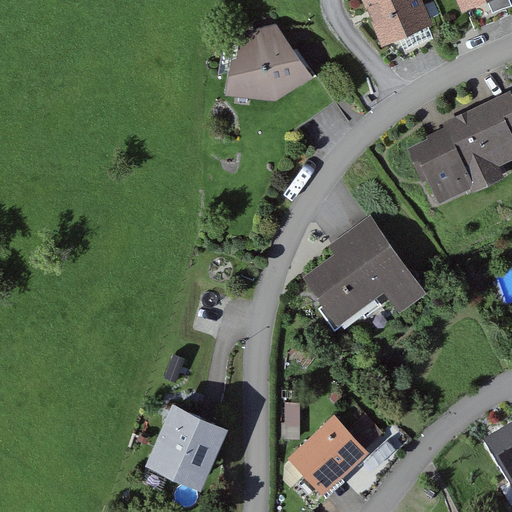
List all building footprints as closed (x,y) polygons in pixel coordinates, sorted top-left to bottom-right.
[(423,0),(369,0),(388,43),(434,22),(423,0)] [(463,0),(467,8),(486,0),(463,0)] [(270,100),(311,74),(301,58),(278,22),(261,32),(229,32),(228,99),(270,100)] [(511,99),(511,96),(494,104),(444,125),(447,130),(440,133),(426,139),(428,145),(410,153),(423,184),(429,181),(440,206),(504,179),(499,167),(511,161),(511,99)] [(401,312),(428,293),(374,219),(354,233),(305,268),(343,320),(385,290),(401,312)] [(209,419),(176,404),(171,417),(150,465),(204,488),(230,428),(209,419)] [(367,448),(337,419),(292,465),(321,494),(367,448)] [(511,431),(489,443),(511,485),(511,431)]
